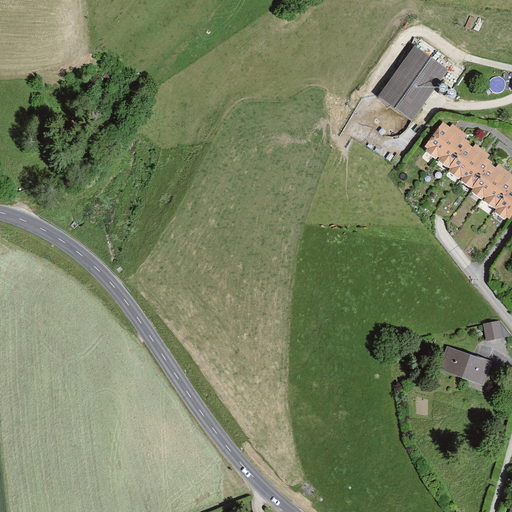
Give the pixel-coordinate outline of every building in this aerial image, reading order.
[(450,69),(420,48),(382,102),(412,123),(450,69)] [(492,79),(490,81),(489,83),(489,86),(490,89),(492,91),(495,92),(497,93),(500,93),(502,92),(504,90),(506,87),(506,85),(505,82),(504,80),(502,78),(500,77),(497,76),(494,77),(492,79)] [(511,171),(448,120),(423,150),(505,216),(511,207),(511,171)] [(497,315),(482,319),(487,335),(502,331),(497,315)] [(494,358),(452,343),(442,372),(484,386),(494,358)]
